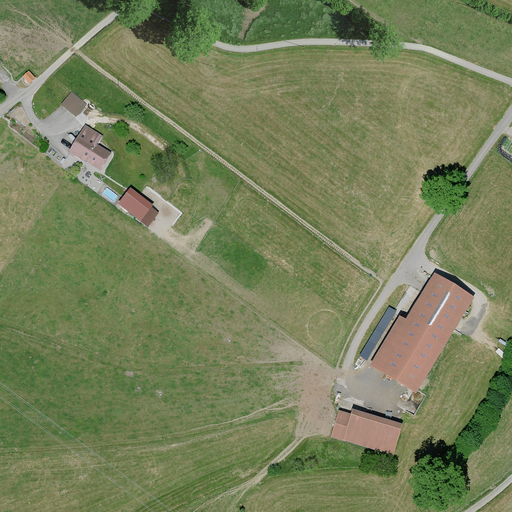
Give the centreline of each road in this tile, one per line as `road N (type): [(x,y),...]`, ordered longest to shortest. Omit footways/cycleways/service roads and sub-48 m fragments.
road 1 (residential): [(25,96),(114,16),(139,5),(233,47),(412,46),(511,82)]
road 2 (residential): [(348,369),(366,326),(511,112)]
